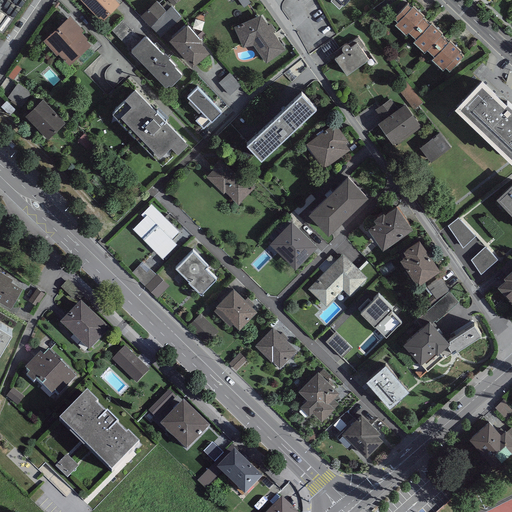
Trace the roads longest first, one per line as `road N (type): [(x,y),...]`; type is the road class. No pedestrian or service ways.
road 1 (residential): [(346,510),(0,170)]
road 2 (residential): [(269,0),(511,338)]
road 3 (residential): [(415,450),(156,189)]
road 4 (residential): [(257,86),(156,189)]
road 5 (residential): [(511,365),(415,450)]
